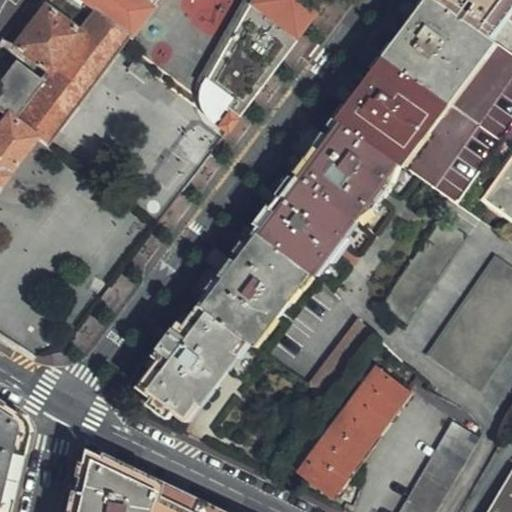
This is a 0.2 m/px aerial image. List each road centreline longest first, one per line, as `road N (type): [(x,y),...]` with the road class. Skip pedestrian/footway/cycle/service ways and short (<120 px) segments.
road 1 (residential): [(71,409),(387,0)]
road 2 (tertiary): [(277,511),(71,409)]
